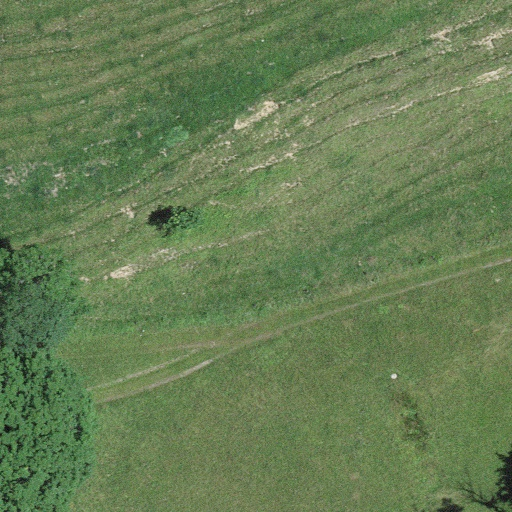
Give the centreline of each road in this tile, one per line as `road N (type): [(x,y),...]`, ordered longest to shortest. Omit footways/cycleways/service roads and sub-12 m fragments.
road 1 (track): [(511,253),(256,334),(0,341)]
road 2 (track): [(0,423),(256,334)]
